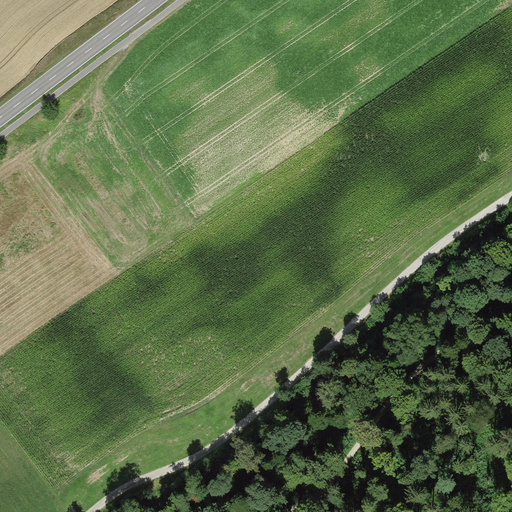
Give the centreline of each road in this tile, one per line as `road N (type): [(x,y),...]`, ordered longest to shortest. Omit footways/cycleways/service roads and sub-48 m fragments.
road 1 (track): [(511,199),(242,422),(92,511)]
road 2 (track): [(283,511),(343,469),(390,391),(447,345),(511,315)]
road 3 (primary): [(153,0),(0,116)]
